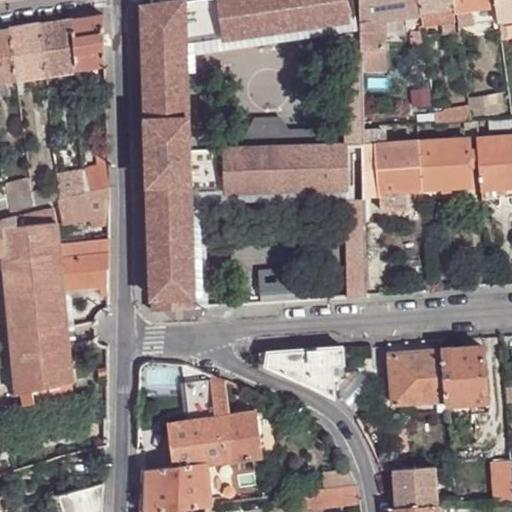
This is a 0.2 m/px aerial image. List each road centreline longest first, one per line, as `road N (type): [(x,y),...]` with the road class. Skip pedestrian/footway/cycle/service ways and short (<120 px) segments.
road 1 (tertiary): [(123,338),(118,0)]
road 2 (residential): [(195,337),(511,313)]
road 3 (residential): [(195,337),(227,362),(331,411),(351,440),(372,511)]
road 4 (tertiary): [(116,511),(123,338)]
